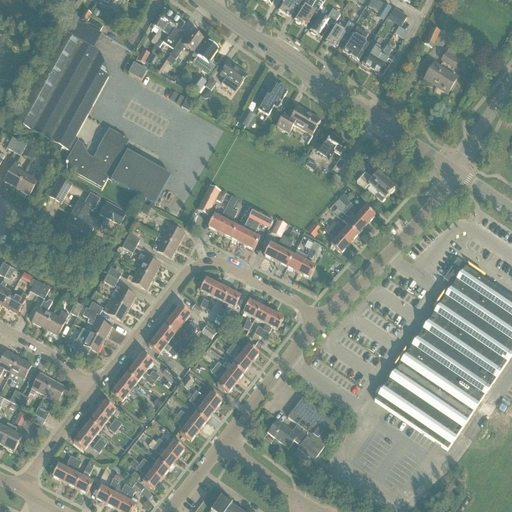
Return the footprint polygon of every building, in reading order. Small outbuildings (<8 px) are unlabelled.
[(285,0),(278,12),(286,17),(286,16),(290,18),(297,7),(300,9),(306,0),(285,0)] [(369,0),(365,7),(377,14),(383,5),(374,0),(369,0)] [(74,6),(67,1),(63,8),(70,13),(74,6)] [(302,25),(306,27),(314,14),(316,15),(322,5),(316,1),(310,11),(303,7),(294,21),(301,26),(302,25)] [(437,8),(431,22),(436,24),(442,10),(437,8)] [(390,15),(404,23),(407,17),(394,9),(390,15)] [(91,15),(85,11),(79,21),(86,25),(91,15)] [(319,17),(310,32),(321,39),(330,24),(333,26),(340,16),(332,11),(325,22),(319,17)] [(155,46),(174,18),(164,12),(153,28),(159,32),(151,43),(155,46)] [(163,44),(173,51),(185,34),(180,31),(184,25),(174,18),(166,30),(155,46),(159,49),(163,44)] [(101,36),(70,19),(14,122),(71,153),(62,169),(102,191),(108,180),(155,206),(172,176),(124,150),(129,142),(109,131),(94,158),(90,154),(86,150),(88,147),(83,145),(82,146),(74,140),(108,77),(99,53),(93,50),(101,36)] [(103,27),(89,20),(85,26),(99,34),(103,27)] [(333,46),(337,48),(345,34),(348,36),(354,26),(348,22),(342,32),(334,27),(325,42),(333,47),(333,46)] [(349,57),(358,62),(368,46),(363,43),(368,36),(357,28),(352,36),(342,52),(349,56),(349,57)] [(440,32),(431,28),(423,44),(432,49),(440,32)] [(187,41),(183,38),(169,57),(175,61),(185,47),(194,54),(197,50),(200,53),(205,45),(202,43),(204,41),(193,33),(187,41)] [(207,43),(205,45),(200,53),(197,57),(202,61),(198,67),(204,71),(218,51),(213,48),(213,46),(210,43),(208,44),(207,43)] [(384,51),(372,43),(368,50),(370,51),(361,65),(371,71),(384,51)] [(392,50),(387,47),(384,51),(371,71),(382,77),(391,63),(386,60),(392,50)] [(150,55),(142,51),(136,62),(144,66),(150,55)] [(459,62),(445,54),(440,62),(454,71),(459,62)] [(229,63),(220,76),(225,80),(221,85),(235,94),(239,89),(247,77),(234,68),(235,67),(229,63)] [(134,65),(128,75),(141,82),(147,72),(134,65)] [(448,94),(457,79),(434,65),(425,80),(437,88),(438,87),(448,94)] [(206,83),(196,77),(189,88),(198,94),(206,83)] [(217,84),(210,79),(205,88),(211,92),(217,84)] [(287,92),(276,86),(269,97),(266,95),(258,111),(268,116),(273,106),(277,109),(287,92)] [(196,98),(189,94),(181,108),(188,112),(196,98)] [(311,137),(320,122),(298,108),(291,119),(284,115),(276,128),(288,135),(293,126),(311,137)] [(252,115),(244,111),(237,124),(245,128),(252,115)] [(348,147),(331,136),(324,146),(323,145),(316,155),(327,163),(333,153),(341,158),(348,147)] [(6,150),(13,153),(19,143),(12,139),(6,150)] [(26,147),(19,143),(13,153),(20,157),(26,147)] [(37,152),(27,147),(22,156),(32,161),(37,152)] [(54,163),(47,159),(41,170),(48,174),(54,163)] [(308,162),(305,166),(314,172),(317,167),(308,162)] [(4,183),(16,190),(25,175),(16,170),(19,165),(15,163),(4,183)] [(25,175),(16,190),(29,197),(39,179),(34,175),(32,179),(25,175)] [(394,189),(378,175),(372,181),(365,175),(356,184),(364,191),(368,186),(378,194),(375,198),(381,203),(384,200),(394,189)] [(71,185),(59,178),(48,197),(60,204),(71,185)] [(220,192),(209,187),(197,211),(208,216),(220,192)] [(225,195),(220,192),(215,202),(221,204),(225,195)] [(78,204),(67,224),(80,231),(90,236),(97,223),(87,217),(91,211),(93,212),(99,199),(90,194),(83,206),(78,204)] [(237,200),(232,198),(226,208),(232,210),(237,200)] [(48,213),(54,204),(49,201),(44,210),(48,213)] [(127,214),(106,203),(99,216),(120,227),(127,214)] [(356,210),(350,204),(346,209),(352,214),(356,210)] [(156,212),(145,206),(141,214),(152,219),(156,212)] [(232,210),(226,208),(220,220),(214,217),(208,229),(219,235),(226,223),(228,218),(232,210)] [(352,214),(346,209),(342,214),(348,219),(352,214)] [(356,218),(366,227),(375,218),(365,209),(356,218)] [(232,210),(228,218),(233,221),(237,213),(232,210)] [(242,231),(237,228),(231,240),(242,246),(258,214),(252,212),(242,231)] [(273,222),(258,214),(242,246),(253,252),(259,240),(254,237),(260,225),(269,230),(273,222)] [(356,218),(348,228),(358,236),(366,227),(356,218)] [(287,226),(278,222),(271,234),(280,239),(287,226)] [(219,235),(231,240),(237,228),(226,223),(219,235)] [(339,229),(333,223),(329,228),(335,233),(339,229)] [(169,227),(162,240),(178,248),(184,235),(169,227)] [(331,238),(335,233),(329,228),(325,232),(331,238)] [(348,228),(339,237),(349,246),(358,236),(348,228)] [(125,242),(136,248),(140,241),(129,235),(125,242)] [(264,257),(275,263),(287,239),(282,236),(276,248),(270,245),(264,257)] [(341,255),(349,246),(339,237),(331,247),(341,255)] [(275,263),(287,269),(293,257),(287,254),(293,242),(287,239),(275,263)] [(178,248),(162,240),(158,248),(155,247),(152,251),(171,261),(178,248)] [(136,248),(125,242),(122,249),(133,255),(136,248)] [(305,248),(304,249),(309,251),(312,245),(308,242),(305,248)] [(310,251),(306,258),(311,260),(315,253),(310,251)] [(138,271),(153,279),(160,267),(140,256),(138,260),(143,263),(138,271)] [(298,274),(304,263),(299,260),(293,257),(287,269),(298,274)] [(309,280),(315,268),(304,263),(298,274),(309,280)] [(10,268),(2,264),(0,268),(0,276),(4,279),(10,268)] [(456,281),(374,402),(391,413),(433,442),(447,452),(511,356),(511,299),(477,276),(465,268),(462,273),(455,269),(450,277),(456,281)] [(107,277),(118,283),(121,276),(111,270),(107,277)] [(153,279),(138,271),(133,280),(129,277),(127,281),(146,292),(153,279)] [(118,283),(107,277),(103,284),(114,290),(118,283)] [(200,292),(211,298),(217,286),(206,281),(200,292)] [(42,286),(35,282),(30,293),(37,297),(42,286)] [(0,306),(4,309),(12,293),(4,289),(6,286),(2,283),(0,287),(0,306)] [(42,286),(37,297),(44,301),(50,290),(42,286)] [(229,292),(217,286),(211,298),(223,304),(229,292)] [(113,302),(129,311),(135,298),(120,290),(117,288),(115,292),(118,294),(113,302)] [(240,298),(229,292),(223,304),(220,309),(226,311),(228,307),(234,310),(240,298)] [(21,298),(12,293),(4,309),(17,316),(25,300),(26,298),(23,296),(21,298)] [(209,303),(203,300),(200,308),(205,310),(209,303)] [(32,324),(44,331),(53,315),(47,312),(50,306),(52,303),(49,301),(47,304),(43,302),(32,324)] [(122,323),(129,311),(113,302),(109,311),(105,309),(103,313),(122,323)] [(243,314),(254,320),(260,308),(249,302),(243,314)] [(209,303),(205,310),(211,313),(214,306),(209,303)] [(82,308),(75,304),(70,315),(77,318),(82,308)] [(97,316),(99,317),(103,310),(92,304),(88,311),(97,316)] [(203,312),(195,305),(191,311),(199,317),(203,312)] [(180,308),(172,318),(182,326),(190,316),(180,308)] [(272,314),(260,308),(254,320),(266,326),(272,314)] [(220,309),(216,316),(222,319),(226,311),(220,309)] [(89,334),(104,342),(111,329),(94,320),(97,316),(88,311),(86,310),(82,317),(94,324),(89,333),(89,334)] [(53,315),(44,331),(57,337),(69,316),(61,312),(58,318),(53,315)] [(283,320),(272,314),(266,326),(263,330),(259,338),(265,341),(271,329),(277,332),(283,320)] [(172,318),(164,328),(174,336),(182,326),(172,318)] [(252,325),(246,322),(243,329),(248,332),(252,325)] [(197,329),(190,324),(186,329),(193,334),(197,329)] [(217,334),(207,326),(201,333),(211,341),(217,334)] [(156,338),(167,346),(174,336),(164,328),(156,338)] [(263,330),(258,328),(254,335),(259,338),(263,330)] [(193,334),(186,329),(182,334),(189,339),(193,334)] [(97,355),(104,342),(89,334),(89,333),(86,332),(83,337),(80,336),(76,342),(74,341),(71,348),(87,357),(90,351),(97,355)] [(167,346),(156,338),(148,348),(159,356),(163,350),(174,359),(177,354),(171,349),(167,346)] [(223,344),(217,339),(212,345),(219,350),(223,344)] [(175,344),(171,349),(177,354),(181,349),(175,344)] [(236,353),(239,349),(233,344),(230,349),(236,353)] [(251,365),(259,355),(248,347),(240,357),(251,365)] [(240,357),(236,353),(230,349),(226,354),(236,362),(233,367),(243,375),(251,365),(240,357)] [(0,377),(4,371),(11,374),(19,360),(6,353),(0,363),(0,377)] [(142,356),(134,366),(145,374),(153,364),(142,356)] [(19,360),(11,374),(19,379),(17,383),(21,385),(31,366),(19,360)] [(220,374),(224,369),(218,364),(214,368),(220,374)] [(150,378),(145,374),(134,366),(126,376),(137,384),(142,378),(146,382),(152,387),(155,382),(150,378)] [(235,385),(243,375),(233,367),(228,372),(224,369),(220,374),(225,377),(235,385)] [(217,378),(220,374),(214,368),(210,373),(217,378)] [(181,380),(167,369),(163,374),(176,385),(181,380)] [(153,373),(150,378),(155,382),(159,377),(153,373)] [(44,397),(52,382),(40,376),(29,395),(34,397),(36,393),(44,397)] [(129,394),(137,384),(126,376),(119,386),(129,394)] [(235,385),(225,377),(217,387),(228,395),(235,385)] [(193,383),(186,378),(180,386),(187,392),(193,383)] [(52,382),(44,397),(53,402),(51,406),(55,408),(65,389),(52,382)] [(136,407),(140,402),(133,397),(134,397),(129,394),(119,386),(111,396),(121,404),(125,399),(136,407)] [(22,396),(15,392),(9,403),(16,407),(22,396)] [(133,397),(140,402),(144,397),(137,392),(134,397),(133,397)] [(202,397),(196,392),(192,397),(199,402),(202,397)] [(214,413),(221,403),(211,395),(203,405),(214,413)] [(22,396),(16,407),(23,410),(29,399),(22,396)] [(195,406),(199,402),(192,397),(189,401),(195,406)] [(277,422),(267,434),(288,450),(294,442),(300,447),(293,455),(309,467),(339,428),(303,399),(288,419),(297,426),(292,433),(277,422)] [(502,401),(497,407),(503,412),(507,405),(502,401)] [(105,404),(97,414),(107,422),(115,412),(105,404)] [(206,423),(214,413),(203,405),(195,415),(206,423)] [(38,409),(34,416),(45,421),(49,414),(38,409)] [(198,433),(206,423),(195,415),(191,420),(180,412),(177,416),(183,421),(188,425),(198,433)] [(97,414),(89,424),(100,432),(107,422),(97,414)] [(45,422),(33,416),(30,422),(41,428),(45,422)] [(177,416),(173,421),(179,426),(183,421),(177,416)] [(111,425),(118,430),(122,425),(115,420),(111,425)] [(0,447),(1,448),(12,427),(7,424),(4,430),(0,427),(0,447)] [(89,424),(81,434),(92,442),(100,432),(89,424)] [(118,430),(111,425),(108,430),(114,435),(118,430)] [(190,443),(198,433),(188,425),(180,435),(190,443)] [(367,425),(365,431),(371,433),(373,427),(367,425)] [(12,427),(1,448),(13,454),(21,439),(14,435),(17,429),(12,427)] [(84,452),(92,442),(81,434),(73,444),(84,452)] [(100,440),(96,445),(102,450),(106,445),(100,440)] [(155,445),(162,450),(176,461),(184,451),(174,443),(170,448),(159,440),(155,445)] [(102,450),(96,445),(92,450),(98,455),(101,451),(102,450)] [(162,450),(155,445),(151,450),(158,455),(162,450)] [(169,471),(176,461),(166,453),(158,463),(169,471)] [(72,468),(76,460),(71,458),(67,465),(72,468)] [(81,463),(76,460),(72,468),(78,470),(81,463)] [(150,465),(143,460),(139,465),(146,470),(150,465)] [(161,481),(169,471),(158,463),(150,473),(161,481)] [(146,470),(139,465),(136,470),(142,475),(146,470)] [(52,478),(64,484),(70,472),(58,466),(52,478)] [(93,469),(87,466),(83,474),(89,476),(93,469)] [(64,484),(75,490),(81,478),(70,472),(64,484)] [(153,491),(161,481),(150,473),(142,483),(153,491)] [(93,484),(81,478),(75,490),(86,496),(93,484)] [(106,506),(113,495),(119,482),(113,480),(110,487),(108,492),(101,489),(95,501),(106,506)] [(144,490),(136,483),(132,488),(140,494),(148,501),(152,498),(144,490)] [(121,492),(127,495),(130,488),(125,486),(121,492)] [(124,500),(117,511),(132,511),(135,506),(129,503),(135,491),(130,488),(127,495),(124,500)] [(106,506),(117,511),(124,500),(113,495),(106,506)] [(211,511),(227,511),(231,507),(221,499),(211,511)] [(147,511),(152,507),(147,501),(141,506),(147,511)]
